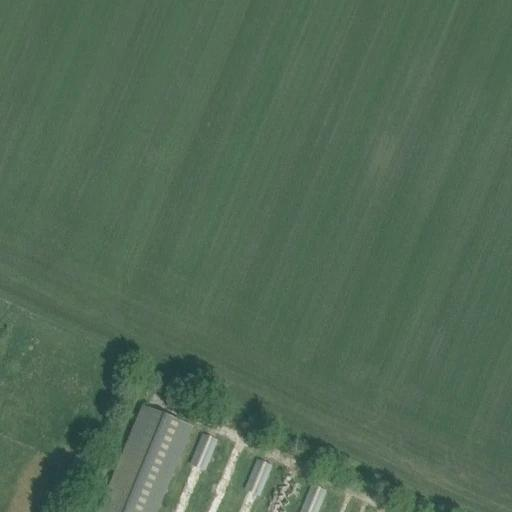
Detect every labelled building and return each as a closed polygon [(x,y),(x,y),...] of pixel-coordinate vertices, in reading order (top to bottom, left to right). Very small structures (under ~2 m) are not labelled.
[(98,511),(160,511),(194,430),(142,408),(98,511)] [(196,458),(211,463),(219,440),(204,435),(196,458)] [(217,484),(232,489),(245,453),(230,447),(217,484)] [(254,511),(271,464),(256,459),(237,511),(235,511),(254,511)] [(280,471),(265,511),(283,511),(297,477),(280,471)] [(311,485),(300,511),(321,511),(329,492),(311,485)] [(332,511),(367,511),(337,501),(332,511)]
